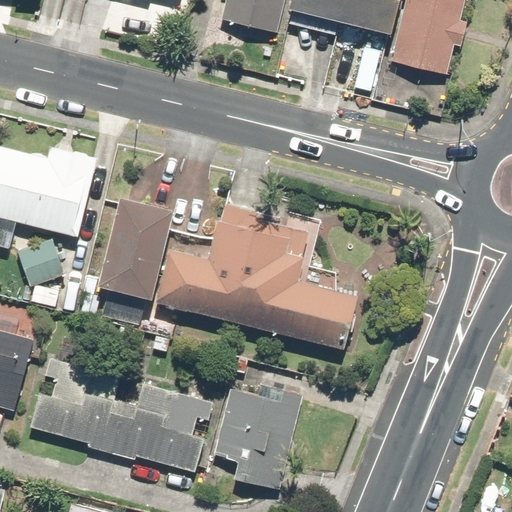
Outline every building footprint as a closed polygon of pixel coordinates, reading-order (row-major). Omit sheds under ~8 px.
[(393,0),(221,0),(216,23),(277,37),(282,13),(385,37),(393,0)] [(398,0),(402,1),(388,62),(444,75),(450,47),(457,48),(463,24),(456,23),(461,0),(398,0)] [(0,250),(10,253),(17,228),(79,244),(100,164),(52,151),(48,163),(0,150),(0,250)] [(165,212),(110,200),(90,290),(145,302),(165,212)] [(206,257),(163,248),(149,312),(342,352),(353,300),(329,295),(333,277),(307,271),(315,232),(265,221),(260,243),(246,240),(251,217),(216,209),(206,257)] [(51,241),(14,253),(26,289),(63,276),(51,241)] [(0,414),(8,417),(37,323),(0,311),(0,414)] [(41,402),(31,399),(23,426),(188,474),(198,438),(189,436),(194,420),(203,423),(209,402),(44,354),(37,378),(47,381),(41,402)] [(296,396),(259,389),(258,398),(222,392),(210,457),(236,461),(232,483),(271,490),(276,464),(284,465),(296,396)]
